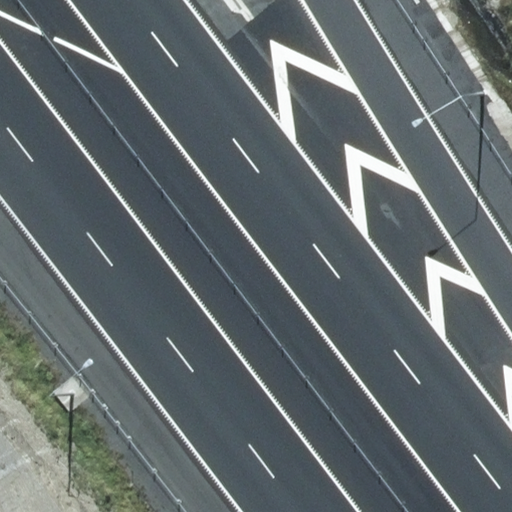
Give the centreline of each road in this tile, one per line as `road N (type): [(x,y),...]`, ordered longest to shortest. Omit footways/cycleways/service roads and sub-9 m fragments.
road 1 (motorway): [(125,0),(511,505)]
road 2 (motorway): [(302,511),(0,115)]
road 3 (motorway): [(339,0),(511,282)]
